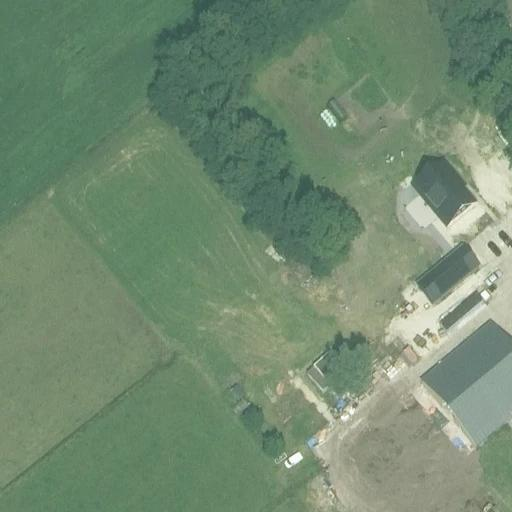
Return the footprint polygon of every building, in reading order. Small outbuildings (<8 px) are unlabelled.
[(474,206),(455,184),(458,181),(444,165),(414,189),(447,229),(474,206)] [(387,233),(392,229),(401,222),(382,199),(369,209),(361,198),(330,223),(357,257),(387,233)] [(246,211),(233,221),(238,229),(252,220),(246,211)] [(441,222),(427,230),(433,242),(448,233),(441,222)] [(471,260),(456,272),(448,262),(417,287),(433,306),(478,268),(471,260)] [(511,355),(490,329),(422,387),(476,451),(511,420),(511,355)] [(399,362),(380,378),(388,388),(407,372),(399,362)] [(328,484),(342,503),(353,495),(339,476),(328,484)]
